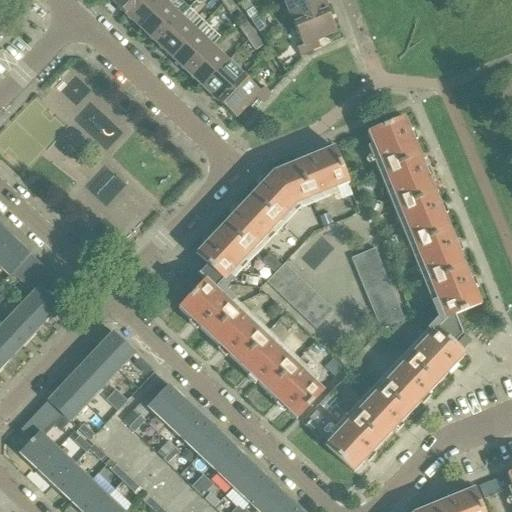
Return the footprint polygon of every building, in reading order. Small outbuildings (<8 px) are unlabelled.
[(108,0),(124,15),(137,0),(108,0)] [(137,0),(124,15),(140,30),(164,4),(160,0),(137,0)] [(229,0),(222,5),(229,15),(236,10),(229,0)] [(300,0),(285,6),(293,26),(327,12),(321,0),(300,0)] [(140,30),(155,44),(180,18),(164,4),(140,30)] [(244,13),(251,23),(258,18),(251,8),(244,13)] [(327,12),(293,26),(302,47),(296,49),(300,57),(311,52),(308,45),(335,33),(327,12)] [(155,44),(171,59),(196,33),(180,18),(155,44)] [(258,18),(251,23),(258,33),(265,28),(258,18)] [(240,31),(247,41),(254,36),(247,26),(240,31)] [(171,59),(187,74),(211,48),(196,33),(171,59)] [(254,36),(247,41),(254,52),(261,47),(254,36)] [(187,74),(202,89),(227,63),(211,48),(187,74)] [(202,89),(218,104),(243,78),(227,63),(202,89)] [(243,78),(218,104),(235,119),(255,98),(261,104),(270,94),(263,88),(259,93),(243,78)] [(367,134),(381,170),(419,155),(404,119),(367,134)] [(333,148),(296,163),(311,200),(348,185),(333,148)] [(381,170),(396,207),(434,193),(419,155),(381,170)] [(272,173),(249,197),(279,224),(294,207),(311,200),(296,163),(272,173)] [(370,195),(374,185),(365,182),(363,178),(353,181),(358,193),(362,191),(370,195)] [(396,207),(412,244),(449,230),(434,193),(396,207)] [(249,197),(222,226),(251,253),(279,224),(249,197)] [(178,310),(209,339),(236,310),(216,291),(251,253),(222,226),(194,255),(199,259),(198,261),(196,260),(196,261),(188,269),(194,274),(194,275),(196,273),(197,275),(204,282),(178,310)] [(0,252),(12,240),(0,227),(0,252)] [(412,244),(427,282),(464,267),(449,230),(412,244)] [(0,269),(8,278),(12,274),(29,256),(29,255),(12,240),(0,252),(0,269)] [(389,240),(381,243),(386,255),(394,252),(389,240)] [(351,259),(380,331),(403,321),(374,250),(351,259)] [(32,294),(22,304),(44,324),(60,307),(49,297),(50,296),(48,294),(47,293),(46,294),(37,286),(48,274),(48,273),(47,274),(38,265),(39,265),(38,264),(38,265),(29,256),(12,274),(32,294)] [(283,265),(266,284),(315,331),(333,312),(283,265)] [(443,320),(407,358),(437,385),(464,356),(460,352),(461,350),(463,351),(471,342),(465,336),(463,338),(462,336),(454,316),(480,305),(464,267),(427,282),(443,320)] [(47,293),(48,294),(58,283),(58,282),(57,283),(48,275),(49,274),(48,274),(37,286),(46,294),(47,293)] [(22,304),(8,320),(29,340),(44,324),(22,304)] [(209,339),(237,366),(265,337),(236,310),(209,339)] [(8,320),(0,328),(0,347),(12,358),(29,340),(8,320)] [(96,351),(118,371),(134,355),(112,334),(96,351)] [(237,366),(267,394),(295,365),(265,337),(237,366)] [(0,347),(0,371),(12,358),(0,347)] [(80,368),(102,389),(107,393),(109,391),(104,386),(118,371),(96,351),(80,368)] [(407,358),(380,387),(409,414),(437,385),(407,358)] [(295,365),(267,394),(295,421),(323,392),(311,381),(295,365)] [(141,367),(130,380),(136,386),(148,374),(141,367)] [(64,384),(87,405),(102,389),(80,368),(64,384)] [(58,412),(69,423),(87,405),(64,384),(47,402),(48,402),(58,412)] [(147,409),(163,425),(184,402),(168,387),(147,409)] [(380,387),(352,416),(382,444),(409,414),(380,387)] [(114,391),(109,397),(122,408),(127,402),(114,391)] [(122,408),(109,397),(104,402),(117,413),(122,408)] [(39,411),(38,412),(49,422),(58,412),(48,402),(39,412),(39,411)] [(163,425),(181,441),(202,418),(184,402),(163,425)] [(19,455),(36,472),(56,450),(43,438),(53,427),(60,433),(69,423),(58,412),(49,422),(40,432),(32,441),(31,441),(29,444),(19,455)] [(29,421),(40,432),(49,422),(38,412),(30,421),(29,421)] [(321,419),(317,415),(311,415),(307,419),(306,425),(310,429),(316,429),(320,425),(321,419)] [(139,416),(128,429),(133,434),(145,422),(139,416)] [(382,444),(352,416),(324,446),(353,474),(382,444)] [(181,441),(198,457),(218,434),(202,418),(181,441)] [(20,431),(31,441),(32,441),(40,432),(29,421),(29,422),(21,431),(20,431)] [(77,431),(89,442),(94,436),(83,426),(77,431)] [(198,457),(215,473),(235,450),(218,434),(198,457)] [(85,454),(88,451),(90,448),(78,437),(73,443),(85,454)] [(90,448),(88,451),(100,462),(105,457),(93,446),(90,448)] [(162,460),(168,465),(179,454),(173,449),(162,460)] [(36,472),(53,488),(73,466),(56,450),(36,472)] [(215,473),(231,489),(252,466),(235,450),(215,473)] [(53,488),(71,504),(91,483),(73,466),(53,488)] [(109,472),(122,483),(127,478),(115,466),(109,472)] [(231,489),(249,505),(270,483),(252,466),(231,489)] [(191,488),(196,493),(207,481),(202,476),(191,488)] [(127,478),(122,483),(134,493),(139,488),(127,478)] [(207,481),(196,493),(201,498),(212,486),(207,481)] [(493,481),(480,487),(485,497),(498,492),(493,481)] [(71,504),(79,511),(95,511),(108,499),(91,483),(71,504)] [(249,505),(256,511),(275,511),(287,499),(270,483),(249,505)] [(481,511),(472,489),(434,505),(437,511),(481,511)] [(144,503),(153,511),(157,511),(161,509),(149,497),(144,503)] [(95,511),(121,511),(108,499),(95,511)] [(275,511),(300,511),(287,499),(275,511)]
